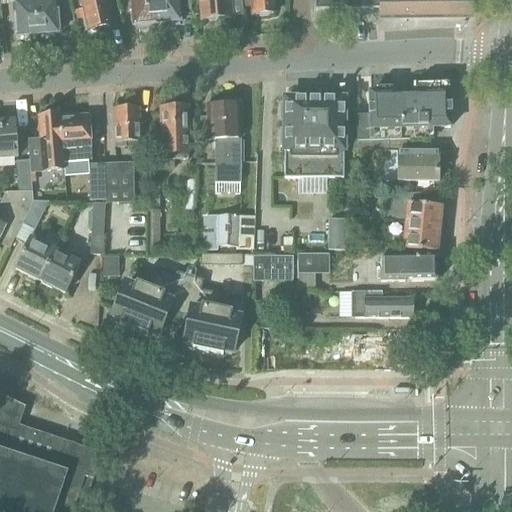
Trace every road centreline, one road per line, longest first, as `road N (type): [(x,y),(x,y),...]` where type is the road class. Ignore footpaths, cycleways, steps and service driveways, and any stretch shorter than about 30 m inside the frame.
road 1 (primary): [(497,415),(297,413),(199,402),(149,388),(0,320)]
road 2 (tertiary): [(497,415),(508,53)]
road 3 (residential): [(0,83),(300,63)]
road 4 (primary): [(0,342),(149,415),(212,435)]
road 5 (primary): [(265,443),(497,443)]
road 6 (residential): [(300,63),(445,50),(508,53)]
